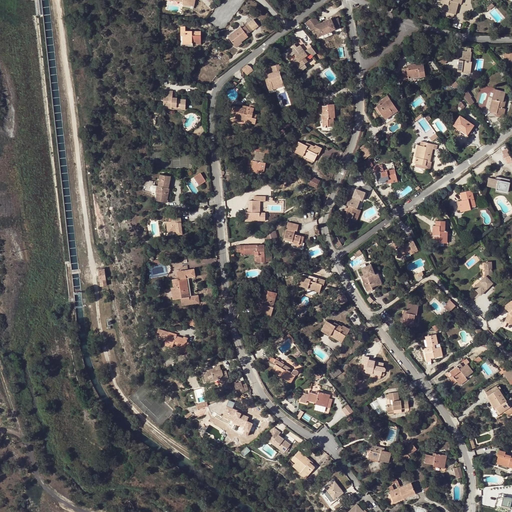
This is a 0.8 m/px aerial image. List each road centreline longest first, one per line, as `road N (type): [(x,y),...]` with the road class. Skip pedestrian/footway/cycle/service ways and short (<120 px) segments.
road 1 (track): [(57,0),(100,325),(116,385),(141,417),(276,511)]
road 2 (residential): [(364,491),(333,452),(266,400),(247,370),(226,303),(211,94),(286,27)]
road 3 (residential): [(471,511),(460,440),(370,317)]
road 4 (residential): [(335,259),(511,133)]
road 5 (residential): [(335,259),(324,220),(359,116),(359,69)]
road 6 (residential): [(370,317),(432,277),(511,353)]
road 7 (unknown): [(0,428),(28,447),(45,488),(92,511)]
